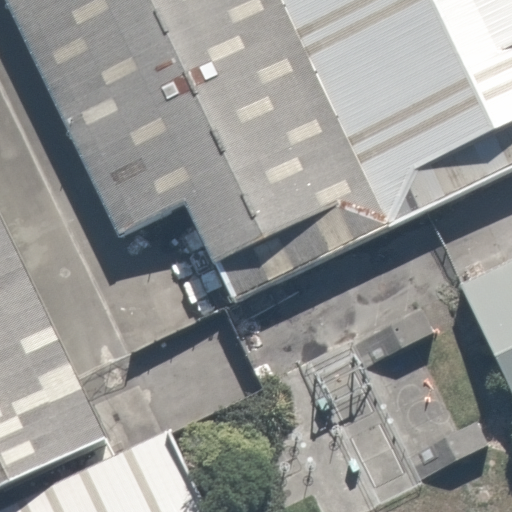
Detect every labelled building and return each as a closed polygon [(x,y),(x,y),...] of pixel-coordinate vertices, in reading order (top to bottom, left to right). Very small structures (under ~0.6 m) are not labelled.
[(233,320),(377,251),(255,0),(0,0),(0,9),(118,251),(184,219),(233,320)] [(511,185),(511,0),(255,0),(377,251),(511,185)] [(0,507),(110,455),(0,230),(0,507)] [(511,259),(457,286),(511,399),(511,259)] [(110,455),(0,507),(0,511),(208,511),(167,427),(110,455)]
